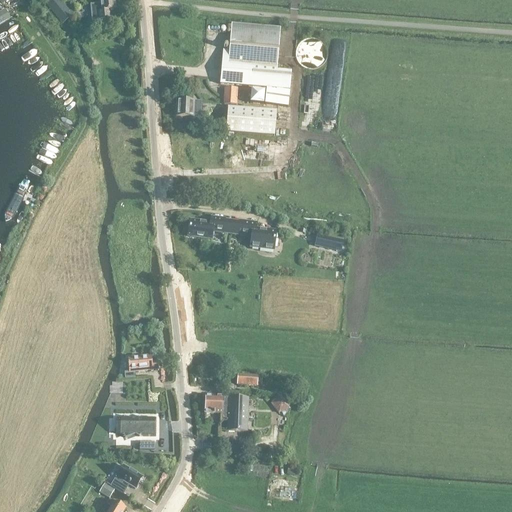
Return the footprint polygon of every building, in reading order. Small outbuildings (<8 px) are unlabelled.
[(73,15),(61,0),(57,3),(55,0),(49,0),(45,4),(50,9),(49,10),(62,24),(73,15)] [(99,0),(100,4),(90,5),(92,21),(111,19),(110,11),(116,11),(114,0),(99,0)] [(22,37),(5,13),(0,15),(0,28),(12,44),(22,37)] [(231,25),(229,52),(223,51),(220,85),(266,89),(265,104),(287,107),(289,91),(291,74),(276,72),(280,29),(231,25)] [(236,106),(237,89),(225,89),(224,105),(236,106)] [(263,106),(265,92),(251,90),(249,104),(263,106)] [(200,119),(200,102),(201,102),(185,101),(176,101),(176,117),(194,118),(200,119)] [(228,108),(225,132),(274,137),(276,113),(228,108)] [(9,230),(16,233),(34,196),(27,191),(9,230)] [(210,223),(190,221),(188,237),(211,240),(212,232),(230,234),(232,221),(225,220),(211,218),(210,223)] [(239,222),(232,221),(230,234),(251,237),(250,248),(273,251),(276,232),(256,229),(257,224),(239,222)] [(0,273),(15,239),(6,235),(0,250),(0,273)] [(343,242),(336,240),(317,236),(315,246),(334,250),(341,252),(343,242)] [(151,356),(128,359),(128,364),(128,367),(129,372),(130,372),(135,372),(155,370),(158,370),(158,363),(152,363),(151,356)] [(237,386),(261,387),(262,377),(238,376),(237,386)] [(248,399),(205,397),(204,414),(221,414),(220,421),(227,422),(227,432),(247,433),(248,399)] [(273,412),(286,411),(285,403),(272,404),(273,412)] [(156,422),(155,422),(155,419),(133,419),(124,417),(123,419),(117,419),(117,435),(123,435),(125,439),(135,435),(139,437),(141,435),(154,435),(154,426),(156,422)] [(115,480),(110,487),(123,495),(127,488),(127,487),(128,485),(135,489),(142,478),(123,467),(117,478),(116,481),(115,480)] [(288,468),(286,476),(294,477),(295,469),(288,468)] [(271,478),(271,479),(269,498),(296,501),(299,481),(271,478)] [(114,491),(104,485),(99,493),(109,499),(114,491)] [(111,508),(108,511),(123,511),(125,509),(114,503),(109,500),(106,505),(111,508)]
